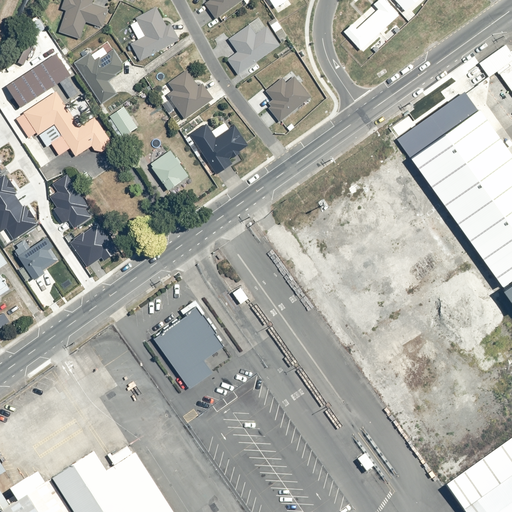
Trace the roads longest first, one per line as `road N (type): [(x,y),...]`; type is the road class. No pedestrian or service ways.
road 1 (tertiary): [(0,374),(365,114)]
road 2 (tertiary): [(365,114),(511,9)]
road 3 (residential): [(365,114),(324,52),(327,0)]
